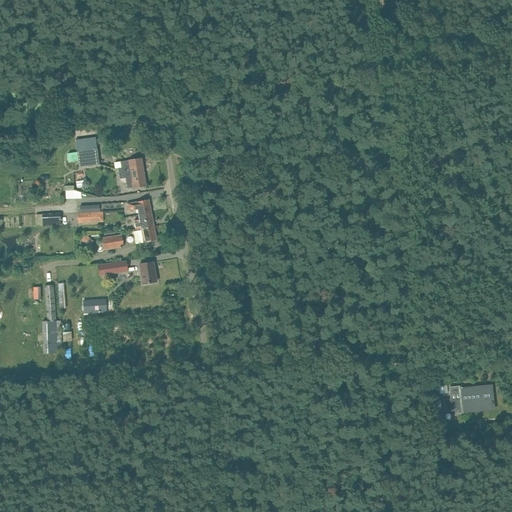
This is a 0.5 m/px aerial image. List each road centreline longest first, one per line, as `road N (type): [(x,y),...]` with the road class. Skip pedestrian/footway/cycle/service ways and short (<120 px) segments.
road 1 (track): [(156,71),(404,59),(405,194),(419,207),(416,342)]
road 2 (unclassified): [(214,511),(196,292),(142,0)]
road 3 (track): [(511,336),(203,356)]
